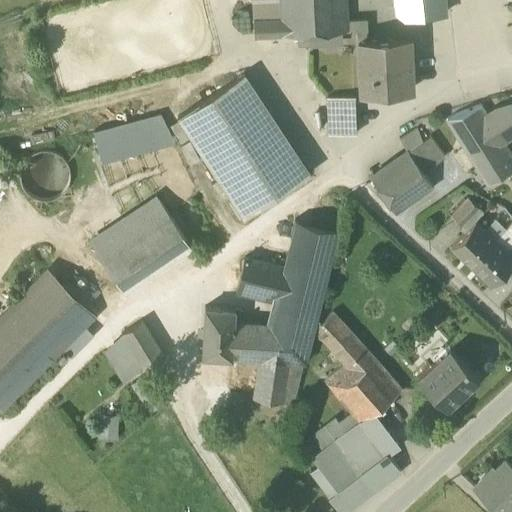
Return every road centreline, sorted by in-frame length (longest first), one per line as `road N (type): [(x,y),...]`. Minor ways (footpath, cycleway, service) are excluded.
road 1 (residential): [(511,331),(340,175),(117,321),(0,451)]
road 2 (residential): [(382,511),(511,392)]
road 3 (unknown): [(174,357),(253,511)]
